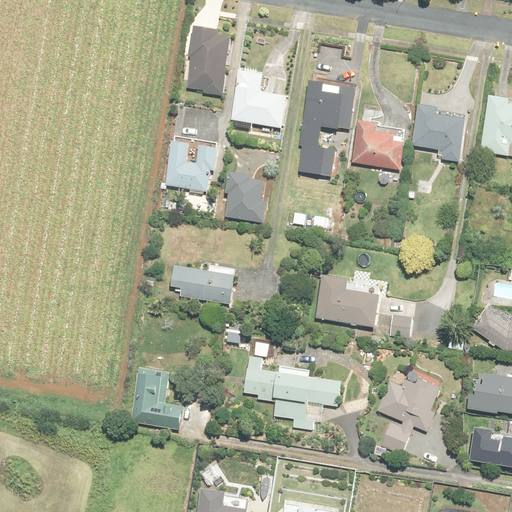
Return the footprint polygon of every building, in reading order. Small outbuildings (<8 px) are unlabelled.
[(235,36),(200,30),(189,91),(225,97),(235,36)] [(263,74),(261,74),(240,70),(232,119),(251,122),(254,123),(280,127),(282,127),(287,95),(285,95),(260,91),(263,74)] [(354,94),(345,93),(323,89),(322,93),(315,92),(308,91),(301,137),(321,140),(322,132),(323,126),(337,128),(336,130),(344,131),(347,131),(348,125),(352,125),(356,94),(354,94)] [(506,97),(497,96),(490,94),(481,151),(511,155),(511,103),(508,103),(509,101),(509,97),(506,97)] [(439,107),(420,104),(419,104),(413,145),(439,149),(438,154),(443,155),(443,159),(444,159),(459,161),(466,118),(438,113),(439,107)] [(380,123),(371,122),(359,120),(353,162),(358,163),(401,169),(404,143),(407,130),(379,126),(380,123)] [(189,143),(176,141),(172,140),(166,184),(190,188),(190,191),(204,193),(205,190),(207,191),(207,189),(210,169),(214,169),(218,148),(217,147),(200,145),(197,163),(186,161),(189,143)] [(301,154),(299,163),(308,164),(309,155),(301,154)] [(327,173),(347,175),(348,168),(328,165),(327,173)] [(252,174),(235,172),(229,171),(226,192),(230,193),(226,216),(264,222),(267,201),(261,201),(264,181),(251,179),(252,174)] [(349,198),(362,200),(363,191),(350,189),(349,198)] [(212,209),(201,197),(186,211),(197,223),(212,209)] [(235,275),(209,271),(175,265),(172,285),(176,286),(182,287),(181,291),(181,296),(231,304),(232,298),(233,291),(233,288),(234,284),(235,275)] [(375,327),(378,312),(380,295),(347,290),(349,279),(323,274),(323,277),(316,317),(358,324),(370,326),(375,327)] [(148,276),(147,284),(154,286),(156,277),(148,276)] [(511,284),(495,283),(493,310),(511,311),(511,284)] [(511,325),(511,326),(487,308),(473,328),(491,340),(489,342),(494,346),(496,344),(506,351),(511,350),(511,325)] [(390,336),(410,339),(414,318),(394,315),(390,336)] [(248,329),(229,326),(226,343),(245,346),(248,329)] [(462,338),(449,338),(449,348),(461,348),(462,338)] [(271,345),(259,343),(257,357),(270,358),(271,345)] [(261,370),(263,357),(250,356),(247,378),(246,383),(245,392),(259,394),(259,398),(277,401),(275,415),(295,418),(294,427),(313,429),(314,420),(321,421),(321,419),(323,404),(339,406),(341,385),(342,382),(342,381),(309,376),(310,370),(307,369),(281,366),(280,372),(261,370)] [(166,395),(167,388),(170,372),(140,367),(131,422),(169,428),(180,429),(184,406),(165,403),(166,395)] [(511,376),(497,374),(487,372),(487,374),(485,384),(478,383),(476,394),(474,394),(470,393),(468,408),(498,413),(499,411),(511,412),(511,376)] [(441,388),(439,387),(419,378),(417,384),(405,379),(402,386),(391,381),(378,410),(403,421),(401,427),(391,422),(381,445),(402,454),(403,450),(414,425),(427,431),(435,412),(431,410),(441,388)] [(511,435),(500,433),(493,432),(494,430),(476,427),(470,460),(488,463),(511,466),(511,435)] [(375,454),(384,456),(386,448),(377,446),(375,454)] [(252,511),(248,511),(249,504),(226,500),(227,494),(206,490),(201,511),(252,511)]
